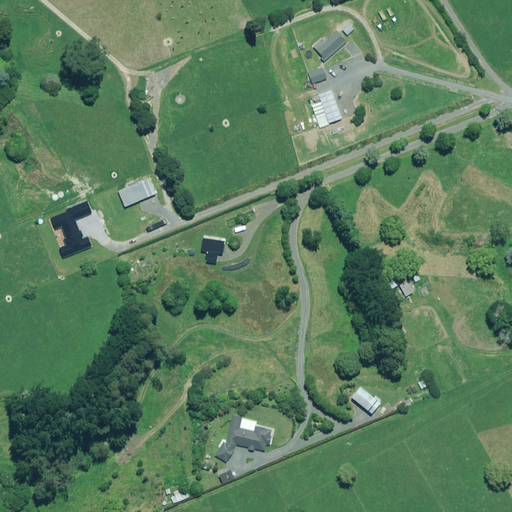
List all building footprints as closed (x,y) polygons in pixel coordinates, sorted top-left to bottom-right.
[(370,46),(362,27),(357,29),(366,48),(370,46)] [(328,40),(326,38),(321,43),(320,42),(314,48),(322,57),(321,58),(325,63),(344,46),(346,48),(350,45),(337,32),(328,40)] [(307,36),(306,33),(295,38),(298,46),(303,45),(302,42),(311,38),(309,35),(307,36)] [(312,84),(309,85),(311,90),(314,89),(314,90),(331,85),(325,68),(309,74),(312,84)] [(323,126),(323,127),(342,120),(332,91),(313,97),(316,105),(318,104),(320,110),(323,109),(326,116),(320,118),(323,126)] [(132,114),(127,117),(140,143),(144,141),(132,114)] [(344,132),(342,127),(332,130),(333,135),(344,132)] [(388,312),(400,305),(392,290),(407,281),(401,271),(374,287),(388,312)] [(423,378),(417,381),(423,390),(428,387),(423,378)] [(372,414),(383,401),(376,396),(374,399),(361,388),(352,399),(372,414)] [(249,448),(249,450),(255,452),(255,450),(267,452),(267,450),(270,451),(274,437),(271,437),(272,431),(264,429),(265,428),(256,426),(256,423),(243,420),(243,418),(233,416),(227,443),(222,441),(215,457),(229,463),(237,445),(249,448)] [(174,493),(175,496),(172,497),(174,504),(177,502),(184,499),(189,498),(186,492),(182,493),(181,494),(180,491),(174,493)]
